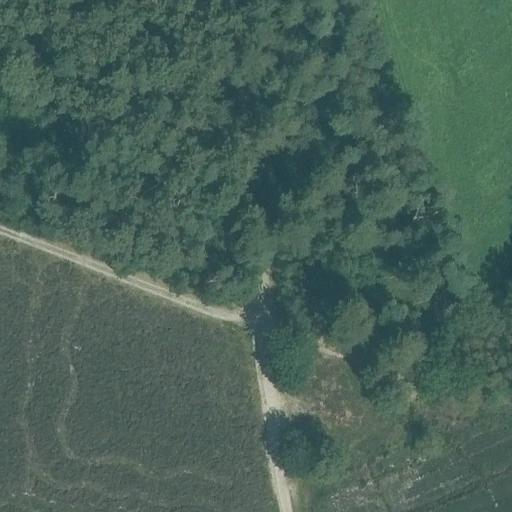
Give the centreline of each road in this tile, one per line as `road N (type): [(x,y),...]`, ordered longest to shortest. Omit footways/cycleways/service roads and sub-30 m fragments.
road 1 (track): [(260,294),(236,0)]
road 2 (track): [(0,206),(260,294)]
road 3 (track): [(260,294),(511,390)]
road 4 (track): [(286,511),(260,294)]
